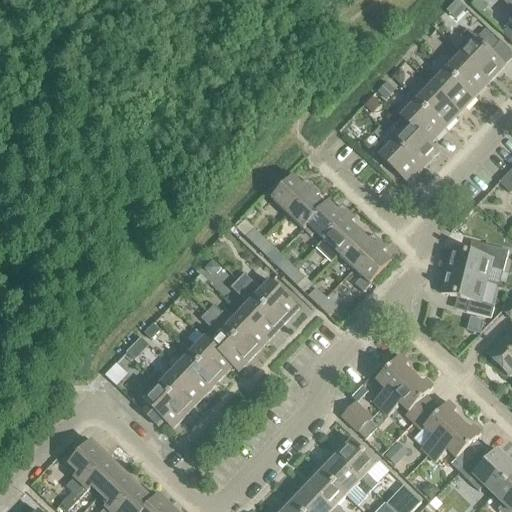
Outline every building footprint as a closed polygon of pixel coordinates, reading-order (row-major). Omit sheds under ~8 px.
[(511,0),(491,0),(492,1),(493,0),(497,0),(507,8),(511,12),(511,26),(511,27),(511,28),(511,0)] [(511,28),(511,27),(503,36),(511,44),(511,42),(511,28)] [(470,48),(461,57),(490,84),(505,69),(491,54),(498,47),(491,40),(483,47),(468,33),(462,40),(470,48)] [(445,57),(437,65),(474,100),(490,84),(461,57),(453,66),(445,57)] [(441,79),(431,88),(459,116),(474,100),(437,65),(432,70),(441,79)] [(399,71),(392,78),(400,86),(404,81),(404,75),(399,71)] [(386,84),(377,93),(385,100),(394,91),(386,84)] [(415,88),(407,96),(444,131),(459,116),(431,88),(423,96),(415,88)] [(401,119),(410,128),(429,147),(431,145),(444,131),(407,96),(401,102),(410,110),(401,119)] [(372,98),(364,107),(372,115),(380,106),(372,98)] [(393,127),(385,135),(423,171),(439,154),(431,145),(429,147),(410,128),(402,136),(393,127)] [(379,129),(374,135),(380,140),(385,135),(379,129)] [(423,171),(385,135),(380,140),(379,141),(388,150),(380,158),(408,186),(423,171)] [(511,197),(511,174),(501,187),(511,198),(511,197)] [(271,203),(287,218),(313,191),(306,184),(302,188),(293,180),(271,203)] [(287,218),(303,233),(329,207),(328,206),(324,210),(315,201),(319,197),(313,191),(287,218)] [(315,237),(323,244),(349,218),(341,210),(337,214),(329,207),(303,233),(311,241),(315,237)] [(322,245),(317,250),(332,265),(337,259),(359,236),(350,228),(354,224),(348,218),(322,245)] [(238,232),(257,250),(265,242),(246,224),(238,232)] [(337,259),(353,274),(379,248),(372,240),(368,245),(359,236),(337,259)] [(257,250),(274,265),(281,256),(265,242),(257,250)] [(379,248),(353,274),(361,282),(353,289),(362,297),(369,290),(391,267),(381,258),(385,253),(379,248)] [(454,251),(447,275),(487,285),(491,271),(504,274),(509,254),(485,248),(482,259),(454,251)] [(274,265),(290,279),(297,272),(281,256),(274,265)] [(212,260),(204,269),(208,273),(216,273),(221,268),(212,260)] [(297,272),(290,279),(299,288),(307,280),(297,272)] [(201,275),(192,284),(199,291),(208,281),(201,275)] [(487,285),(447,275),(441,297),(469,304),(467,315),(491,322),(494,310),(481,307),(487,285)] [(245,276),(236,285),(282,329),(298,313),(270,286),(263,293),(245,276)] [(249,307),(239,318),(267,344),(282,329),(236,285),(231,290),(249,307)] [(309,299),(321,310),(329,301),(328,300),(317,290),(309,299)] [(329,301),(321,310),(330,319),(344,304),(333,295),(328,300),(329,301)] [(215,307),(205,316),(215,325),(253,360),(267,344),(239,318),(233,324),(215,307)] [(219,338),(210,348),(231,371),(237,376),(253,360),(215,325),(205,316),(201,320),(219,338)] [(468,333),(481,336),(484,322),(471,319),(468,333)] [(153,326),(144,335),(151,342),(160,332),(153,326)] [(511,334),(489,359),(510,380),(511,377),(511,334)] [(140,340),(127,354),(135,362),(149,348),(140,340)] [(187,342),(181,349),(218,385),(231,371),(210,348),(204,342),(196,351),(187,342)] [(182,365),(174,374),(203,400),(218,385),(181,349),(173,356),(182,365)] [(372,406),(380,413),(413,379),(404,371),(407,368),(399,360),(375,385),(384,393),(372,406)] [(157,374),(149,381),(187,416),(203,400),(174,374),(166,382),(157,374)] [(405,420),(412,428),(433,406),(425,398),(432,391),(425,384),(421,387),(413,379),(380,413),(387,420),(399,408),(408,416),(405,420)] [(187,416),(149,381),(143,388),(152,396),(144,406),(148,410),(142,416),(157,431),(163,424),(172,433),(187,416)] [(341,420),(357,436),(369,424),(373,420),(357,404),(341,420)] [(421,452),(428,459),(461,425),(452,417),(455,414),(448,406),(441,413),(433,406),(412,428),(420,436),(423,432),(433,440),(421,452)] [(452,469),(459,476),(483,451),(475,443),(480,438),(473,430),(469,434),(461,425),(428,459),(435,467),(447,454),(456,463),(452,469)] [(347,442),(332,458),(371,495),(377,489),(366,479),(376,469),(347,442)] [(386,457),(396,467),(409,454),(399,444),(386,457)] [(65,490),(72,497),(106,461),(91,446),(69,468),(78,477),(65,490)] [(484,489),(494,499),(511,480),(511,468),(497,454),(492,460),(483,451),(459,476),(478,495),(484,489)] [(332,458),(317,474),(346,500),(356,510),(365,501),(371,495),(332,458)] [(92,490),(100,499),(121,476),(106,461),(72,497),(78,503),(87,494),(88,494),(92,490)] [(317,474),(302,489),(326,511),(338,511),(336,510),(346,500),(317,474)] [(118,511),(136,490),(121,476),(100,499),(108,507),(105,511),(104,511),(118,511)] [(498,511),(511,511),(511,480),(494,499),(503,507),(498,511)] [(427,486),(422,492),(432,500),(440,492),(434,486),(427,486)] [(385,508),(388,511),(413,511),(421,505),(406,490),(404,488),(385,508)] [(326,511),(302,489),(288,504),(296,511),(326,511)] [(145,511),(152,506),(136,490),(118,511),(145,511)] [(171,511),(158,499),(152,506),(145,511),(171,511)]
